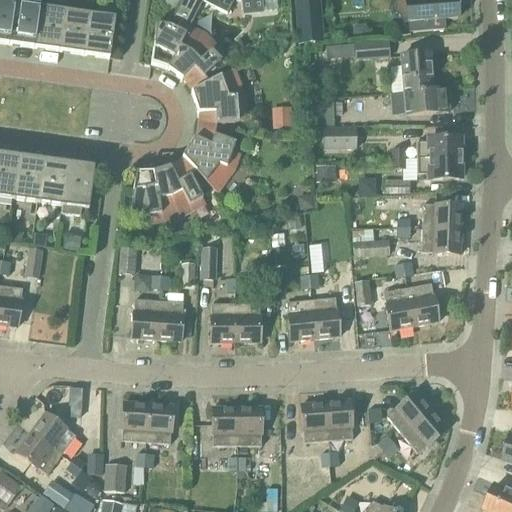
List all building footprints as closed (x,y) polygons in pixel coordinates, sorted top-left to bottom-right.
[(0,0),(0,46),(9,48),(9,44),(15,6),(13,6),(14,0),(0,0)] [(34,51),(34,48),(40,9),(38,9),(39,1),(30,0),(20,0),(20,7),(15,6),(9,44),(9,48),(34,51)] [(155,26),(149,67),(166,73),(181,83),(193,71),(202,81),(220,63),(210,53),(214,49),(203,37),(188,30),(201,4),(226,16),(233,3),(226,0),(182,0),(171,22),(178,25),(176,31),(169,28),(155,26)] [(324,48),(319,0),(292,0),(297,50),(324,48)] [(405,0),(408,24),(426,23),(426,24),(457,21),(457,19),(458,17),(458,15),(458,11),(456,10),(454,0),(405,0)] [(59,55),(59,51),(65,13),(63,13),(64,5),(46,2),(44,10),(40,9),(34,48),(34,51),(59,55)] [(87,33),(84,55),(84,58),(108,62),(109,58),(115,12),(96,9),(94,17),(89,16),(87,33)] [(84,58),(84,55),(87,33),(89,16),(65,13),(59,51),(59,55),(84,58)] [(352,45),(353,63),(387,60),(385,43),(352,45)] [(400,58),(403,96),(431,94),(428,56),(400,58)] [(232,72),(190,95),(197,117),(214,116),(214,127),(237,125),(237,114),(243,114),(242,98),(232,72)] [(445,93),(431,94),(403,96),(405,119),(447,116),(445,93)] [(334,126),(334,117),(343,117),(343,102),(302,103),(303,127),(334,126)] [(289,109),(272,110),(272,131),(296,131),(296,122),(290,122),(289,109)] [(355,131),(332,132),(321,132),(322,154),(356,153),(356,142),(355,131)] [(193,141),(181,161),(215,195),(232,172),(237,158),(231,155),(235,145),(213,137),(209,147),(193,141)] [(415,162),(459,162),(459,142),(427,142),(427,145),(415,145),(415,162)] [(391,162),(403,162),(402,152),(391,152),(391,162)] [(41,163),(16,159),(14,174),(10,202),(35,205),(41,163)] [(3,162),(0,161),(0,200),(10,202),(14,174),(2,172),(2,170),(3,162)] [(403,162),(391,162),(391,172),(403,172),(403,162)] [(460,182),(459,162),(415,162),(416,179),(428,179),(428,182),(460,182)] [(60,209),(65,170),(66,166),(41,163),(35,205),(60,209)] [(93,170),(66,166),(65,170),(60,209),(61,209),(60,217),(79,219),(80,211),(87,212),(93,174),(92,174),(93,170)] [(134,176),(134,178),(128,217),(143,219),(149,218),(151,225),(178,220),(192,212),(189,207),(201,200),(189,178),(177,184),(169,170),(152,176),(134,176)] [(316,184),(328,184),(328,170),(315,170),(316,184)] [(409,184),(385,184),(385,197),(410,197),(409,184)] [(421,208),(420,232),(460,233),(461,209),(421,208)] [(396,223),(396,231),(408,232),(408,223),(396,223)] [(408,240),(408,232),(396,231),(396,239),(408,240)] [(460,233),(420,232),(419,256),(459,258),(460,233)] [(388,257),(386,241),(351,243),(352,260),(388,257)] [(120,250),(118,275),(133,277),(135,252),(120,250)] [(285,250),(273,251),(275,271),(287,270),(285,250)] [(28,251),(24,280),(37,282),(41,253),(28,251)] [(201,252),(200,282),(213,283),(214,253),(201,252)] [(8,265),(0,264),(0,277),(7,278),(8,265)] [(181,267),(181,287),(184,287),(193,287),(193,268),(181,267)] [(410,267),(401,268),(404,280),(412,279),(410,267)] [(395,282),(404,280),(401,268),(393,269),(395,282)] [(309,292),(318,291),(317,277),(308,278),(309,292)] [(159,291),(159,279),(151,278),(150,290),(159,291)] [(309,292),(308,278),(298,279),(300,293),(309,292)] [(159,279),(159,291),(167,292),(168,279),(159,279)] [(226,294),(234,295),(234,282),(226,282),(226,294)] [(234,282),(234,295),(243,295),(243,282),(234,282)] [(358,298),(370,296),(368,285),(356,287),(358,298)] [(406,292),(413,330),(436,326),(430,288),(406,292)] [(0,289),(0,328),(16,331),(20,292),(0,289)] [(413,330),(406,292),(382,296),(389,335),(413,330)] [(312,303),(314,342),(338,340),(335,301),(312,303)] [(155,343),(158,304),(133,302),(131,342),(155,343)] [(314,342),(312,303),(287,305),(290,344),(314,342)] [(158,304),(155,343),(179,345),(182,305),(158,304)] [(234,346),(235,307),(210,307),(210,346),(234,346)] [(259,307),(235,307),(234,346),(258,346),(259,307)] [(80,420),(82,392),(69,391),(67,419),(80,420)] [(386,421),(401,439),(431,413),(415,395),(386,421)] [(348,404),(323,405),(327,444),(351,442),(348,404)] [(144,445),(146,407),(122,405),(120,444),(144,445)] [(327,444),(323,405),(300,407),(303,446),(327,444)] [(146,407),(144,445),(168,447),(171,408),(146,407)] [(211,449),(235,449),(235,410),(211,410),(211,449)] [(259,410),(235,410),(235,449),(259,449),(259,410)] [(431,413),(401,439),(417,458),(446,432),(431,413)] [(44,416),(30,436),(60,459),(75,439),(44,416)] [(46,478),(60,459),(30,436),(15,455),(46,478)] [(382,456),(392,447),(386,441),(377,449),(382,456)] [(392,447),(382,456),(388,462),(397,454),(392,447)] [(511,452),(507,451),(503,466),(511,468),(511,452)] [(329,469),(328,456),(320,457),(320,470),(329,469)] [(337,456),(328,456),(329,469),(337,469),(337,456)] [(101,458),(87,457),(86,477),(100,478),(101,458)] [(141,477),(141,470),(142,458),(135,457),(134,476),(141,477)] [(309,495),(306,457),(286,458),(288,497),(309,495)] [(142,458),(141,470),(151,471),(152,458),(142,458)] [(75,459),(70,466),(80,473),(85,467),(75,459)] [(235,474),(236,461),(227,461),(227,473),(235,474)] [(236,461),(235,474),(244,474),(244,461),(236,461)] [(80,473),(70,466),(65,472),(75,480),(80,473)] [(104,468),(102,494),(123,495),(125,469),(104,468)] [(19,487),(0,473),(0,492),(10,500),(19,487)] [(52,488),(46,499),(63,508),(61,511),(62,511),(72,511),(78,503),(69,498),(68,498),(52,488)] [(511,511),(511,495),(495,488),(489,501),(511,511)] [(276,511),(276,492),(266,492),(265,506),(258,506),(257,511),(276,511)] [(213,498),(202,497),(201,511),(212,511),(213,498)] [(511,511),(489,501),(483,511),(511,511)] [(104,503),(102,511),(122,511),(124,508),(104,503)]
